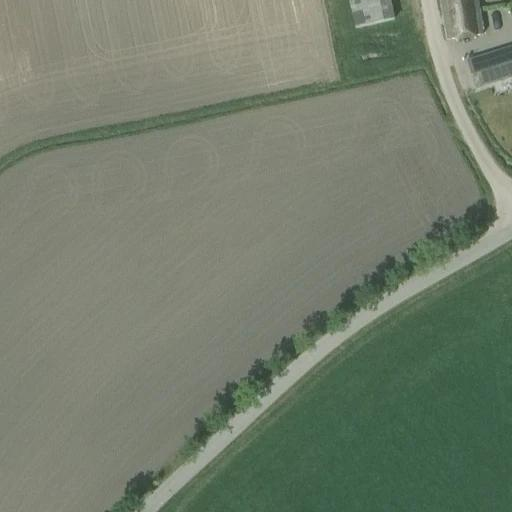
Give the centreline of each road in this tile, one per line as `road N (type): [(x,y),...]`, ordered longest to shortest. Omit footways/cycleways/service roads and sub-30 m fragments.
road 1 (unclassified): [(149,511),(300,365),(396,295),(511,229)]
road 2 (track): [(511,210),(443,81),(426,0)]
